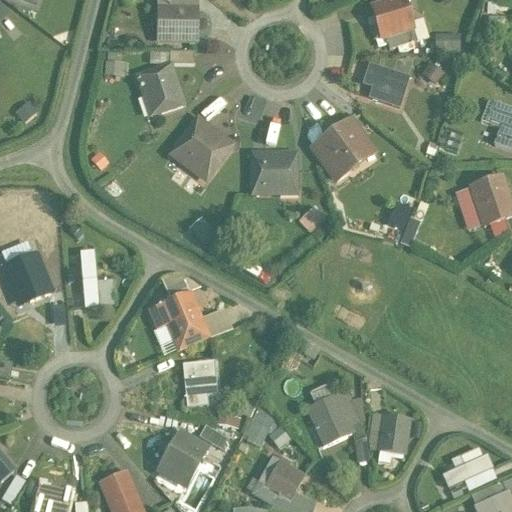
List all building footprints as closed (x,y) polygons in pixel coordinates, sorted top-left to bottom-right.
[(188,0),(158,0),(158,12),(169,12),(188,12),(188,0)] [(403,2),(372,12),(375,23),(379,22),(389,54),(417,45),(403,2)] [(188,12),(169,12),(169,43),(196,43),(196,12),(188,12)] [(195,56),(170,55),(170,68),(195,69),(195,56)] [(169,70),(139,81),(146,102),(155,98),(161,117),(183,110),(169,70)] [(408,82),(379,73),(370,102),(399,111),(408,82)] [(511,115),(498,110),(491,129),(502,133),(496,149),(511,155),(511,115)] [(232,150),(197,124),(178,150),(213,176),(232,150)] [(350,125),(324,144),(325,145),(314,153),(337,185),(374,158),(350,125)] [(297,158),(252,159),(252,192),(297,192),(297,158)] [(511,214),(501,182),(470,192),(477,213),(487,210),(493,229),(505,225),(511,222),(511,214)] [(404,200),(399,210),(412,217),(418,207),(404,200)] [(217,241),(206,229),(196,238),(206,250),(217,241)] [(94,257),(80,258),(83,292),(85,312),(99,311),(94,257)] [(78,258),(69,259),(70,267),(78,266),(78,258)] [(34,260),(6,272),(14,291),(23,287),(30,305),(49,298),(34,260)] [(184,287),(167,295),(172,304),(188,297),(184,287)] [(83,292),(71,293),(73,313),(85,312),(83,292)] [(201,325),(190,299),(160,312),(179,356),(209,344),(201,325)] [(74,333),(75,313),(62,313),(62,333),(74,333)] [(201,325),(209,344),(231,336),(223,315),(201,325)] [(314,358),(310,356),(304,366),(308,368),(314,358)] [(214,368),(184,371),(187,401),(217,398),(214,368)] [(346,396),(309,413),(326,450),(352,438),(339,409),(350,404),(346,396)] [(258,413),(243,444),(260,454),(273,426),(258,413)] [(402,422),(385,420),(379,456),(380,456),(378,466),(390,468),(391,458),(403,459),(407,435),(399,434),(401,423),(402,423),(402,422)] [(228,443),(206,430),(199,441),(222,454),(228,443)] [(206,454),(180,439),(165,466),(191,481),(202,462),(206,454)] [(483,463),(478,454),(460,462),(465,471),(444,481),(450,493),(492,474),(486,462),(483,463)] [(0,486),(13,475),(0,460),(0,486)] [(191,481),(178,503),(194,511),(200,511),(221,471),(202,462),(191,481)] [(291,468),(282,463),(280,467),(273,463),(253,498),(274,511),(273,511),(286,511),(294,500),(305,481),(289,472),(291,468)] [(469,484),(473,495),(502,483),(498,473),(469,484)] [(139,511),(125,478),(102,488),(112,511),(139,511)] [(67,511),(70,497),(41,491),(36,511),(67,511)] [(511,511),(511,507),(508,498),(476,511),(511,511)] [(312,511),(313,508),(294,500),(286,511),(312,511)] [(194,511),(178,503),(176,507),(182,511),(194,511)]
